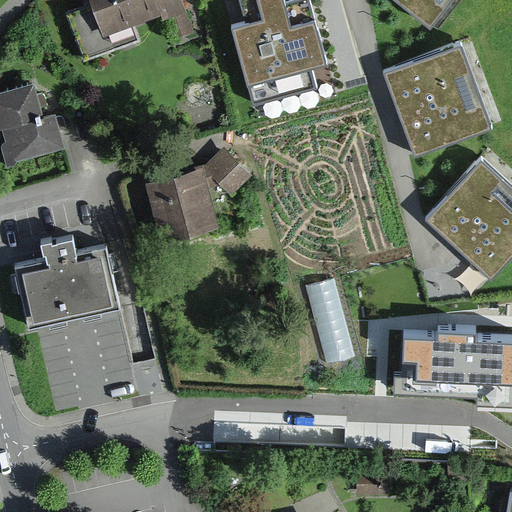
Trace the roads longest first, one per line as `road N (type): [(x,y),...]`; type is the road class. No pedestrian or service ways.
road 1 (residential): [(511,436),(451,416),(206,408),(5,445)]
road 2 (unknown): [(361,0),(488,424)]
road 3 (unknown): [(169,482),(40,498)]
